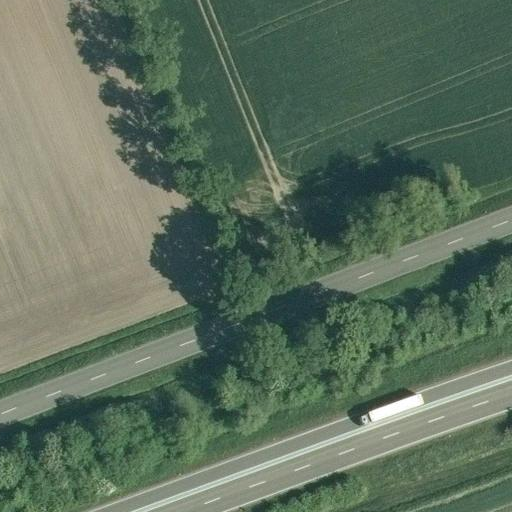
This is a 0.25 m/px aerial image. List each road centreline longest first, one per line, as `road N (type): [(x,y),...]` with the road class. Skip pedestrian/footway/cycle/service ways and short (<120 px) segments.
road 1 (secondary): [(0,411),(511,217)]
road 2 (trunk): [(170,511),(511,388)]
